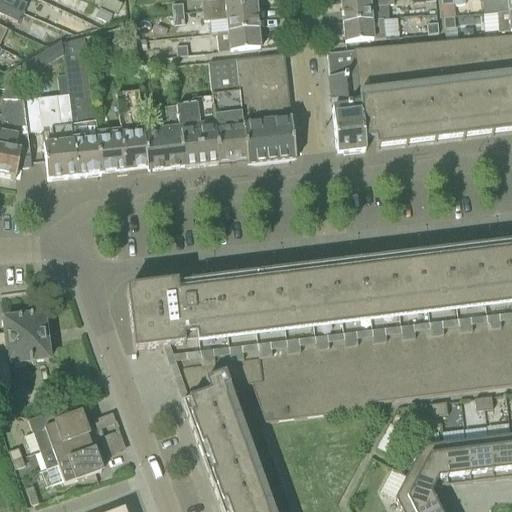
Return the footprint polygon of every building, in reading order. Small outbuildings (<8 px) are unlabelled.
[(0,0),(0,5),(22,16),(26,7),(15,1),(14,2),(8,0),(0,0)] [(202,14),(255,8),(253,0),(223,0),(224,2),(201,5),(202,14)] [(343,26),(372,23),(371,10),(393,8),(392,0),(374,0),(341,4),(343,26)] [(508,15),(511,14),(511,0),(483,0),(484,3),(507,2),(508,15)] [(0,16),(17,25),(22,16),(0,5),(0,16)] [(173,18),(183,17),(182,7),(172,8),(173,18)] [(67,15),(51,8),(45,22),(61,28),(67,15)] [(227,35),(257,33),(255,8),(202,14),(203,25),(225,22),(227,35)] [(496,16),(498,36),(511,34),(511,14),(508,15),(496,16)] [(174,29),(184,28),(183,17),(173,18),(174,29)] [(455,30),(454,19),(443,20),(444,31),(455,30)] [(345,46),(385,42),(383,22),(372,23),(343,26),(345,46)] [(427,38),(438,37),(437,26),(426,27),(427,38)] [(259,52),(258,51),(257,33),(227,35),(216,35),(218,56),(259,52)] [(511,39),(354,53),(357,81),(360,108),(364,148),(365,148),(364,143),(374,141),(376,152),(378,152),(378,151),(404,148),(404,149),(407,149),(407,147),(433,144),(433,145),(435,145),(435,144),(461,141),(462,142),(464,142),(464,140),(490,137),(490,138),(493,138),(492,137),(511,134),(511,39)] [(101,177),(96,135),(95,125),(93,125),(83,41),(61,47),(63,60),(64,75),(71,143),(76,179),(101,177)] [(19,71),(20,84),(63,60),(61,47),(61,45),(20,69),(20,71),(19,71)] [(177,61),(187,60),(186,49),(176,50),(177,61)] [(330,85),(357,81),(354,53),(327,56),(330,85)] [(295,163),(291,123),(284,58),(263,60),(235,63),(246,164),(254,163),(254,168),(295,163)] [(217,167),(246,164),(235,63),(208,66),(211,100),(209,100),(217,167)] [(0,113),(0,123),(26,127),(23,104),(20,84),(19,71),(6,79),(0,113)] [(47,183),(76,179),(71,143),(64,75),(57,75),(57,79),(55,79),(57,100),(23,104),(26,127),(29,153),(43,152),(47,183)] [(332,111),(360,108),(357,81),(330,85),(332,111)] [(101,177),(147,171),(143,134),(139,94),(115,97),(119,132),(96,135),(101,177)] [(184,170),(217,167),(209,100),(193,102),(193,103),(179,107),(179,109),(178,109),(184,170)] [(365,154),(364,148),(360,108),(332,111),(333,113),(332,113),(337,157),(365,154)] [(147,174),(167,172),(184,170),(178,109),(176,109),(176,110),(164,111),(166,131),(162,132),(143,134),(147,171),(147,174)] [(29,153),(26,127),(0,123),(0,177),(15,180),(17,170),(31,168),(29,153)] [(181,409),(222,394),(232,390),(251,388),(265,425),(375,412),(374,406),(511,388),(511,246),(506,247),(506,246),(503,247),(503,248),(477,251),(477,250),(475,250),(475,251),(449,254),(449,253),(446,254),(446,255),(420,258),(420,257),(418,257),(418,258),(392,262),(392,260),(389,261),(389,262),(363,265),(363,264),(360,264),(361,265),(335,269),(334,267),(332,268),(332,269),(306,272),(306,271),(303,271),(303,272),(277,276),(277,274),(275,275),(275,276),(249,279),(249,278),(246,278),(246,279),(220,283),(220,281),(217,282),(218,283),(192,286),(192,285),(189,285),(190,296),(178,298),(176,287),(126,293),(133,356),(161,352),(181,409)] [(0,336),(0,419),(15,417),(8,367),(48,363),(46,340),(43,317),(3,322),(4,336),(0,336)] [(192,437),(233,422),(222,394),(181,409),(192,437)] [(484,413),(492,412),(491,400),(482,401),(484,413)] [(475,414),(484,413),(482,401),(474,402),(475,414)] [(439,419),(447,417),(446,405),(437,406),(439,419)] [(430,420),(439,419),(437,406),(428,407),(430,420)] [(40,454),(87,437),(80,417),(64,423),(64,424),(55,427),(51,415),(29,423),(40,454)] [(202,465),(243,451),(233,422),(192,437),(202,465)] [(57,468),(94,455),(87,437),(40,454),(47,472),(57,468)] [(492,483),(511,480),(511,457),(510,439),(487,441),(492,483)] [(470,486),(492,483),(487,441),(464,444),(470,486)] [(453,488),(470,486),(464,444),(442,447),(447,485),(453,484),(453,488)] [(437,486),(447,485),(442,447),(422,449),(410,472),(437,486)] [(12,464),(21,461),(18,451),(8,455),(12,464)] [(212,493),(253,479),(243,451),(202,465),(212,493)] [(94,455),(57,468),(64,487),(84,480),(85,480),(101,475),(94,455)] [(24,469),(21,461),(12,464),(15,472),(24,469)] [(218,511),(249,511),(263,507),(253,479),(212,493),(218,511)] [(399,511),(419,511),(438,503),(433,493),(406,479),(394,501),(399,511)] [(31,509),(38,506),(33,489),(26,491),(31,509)] [(446,511),(443,506),(441,507),(438,503),(419,511),(446,511)]
